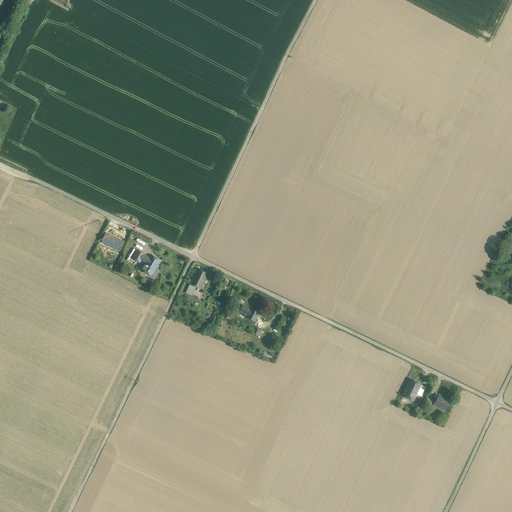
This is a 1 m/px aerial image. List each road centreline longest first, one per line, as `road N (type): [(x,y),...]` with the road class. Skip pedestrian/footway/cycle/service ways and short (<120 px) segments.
road 1 (unclassified): [(194,256),(497,402)]
road 2 (unclassified): [(194,256),(316,0)]
road 3 (unclassified): [(70,511),(194,256)]
road 4 (unclassified): [(0,163),(194,256)]
road 5 (unclassified): [(447,511),(497,402)]
